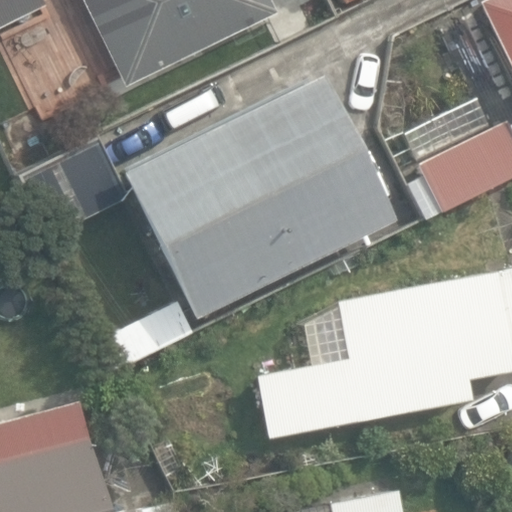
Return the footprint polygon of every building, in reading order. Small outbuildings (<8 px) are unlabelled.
[(0,0),(0,25),(40,5),(36,0),(0,0)] [(76,0),(119,86),(173,60),(177,69),(202,57),(198,48),(271,12),(264,0),(76,0)] [(511,0),(468,0),(467,1),(511,92),(511,0)] [(121,197),(182,317),(382,216),(310,72),(112,172),(93,135),(13,174),(44,235),(102,206),(121,197)] [(403,179),(421,217),(437,210),(511,172),(511,115),(492,126),(490,122),(477,96),(400,133),(414,160),(412,161),(417,172),(403,179)] [(250,374),(261,436),(466,398),(462,377),(509,369),(506,352),(511,350),(511,264),(491,269),(331,298),(298,321),(306,364),(250,374)] [(92,342),(107,373),(189,333),(173,302),(92,342)] [(74,401),(0,421),(0,511),(129,511),(126,499),(101,506),(83,437),(84,437),(74,401)] [(325,511),(396,511),(391,489),(324,503),(325,511)]
